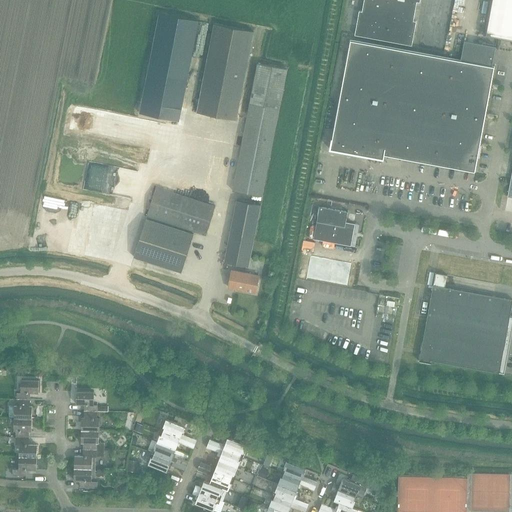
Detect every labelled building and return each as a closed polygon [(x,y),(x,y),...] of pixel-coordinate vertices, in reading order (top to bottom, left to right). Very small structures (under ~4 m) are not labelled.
[(364,0),(362,12),(359,11),(355,35),(412,46),(416,22),(413,21),(417,2),(420,3),(420,0),(364,0)] [(511,0),(491,0),(485,35),(511,40),(511,0)] [(144,91),(139,113),(157,117),(179,121),(198,21),(159,13),(144,91)] [(196,112),(236,119),(253,31),(213,23),(196,112)] [(464,40),(460,60),(350,40),(330,149),(383,159),(384,155),(475,172),(494,66),(492,66),(495,46),(464,40)] [(243,193),(262,196),(287,69),(257,63),(232,191),(243,193)] [(174,225),(206,235),(215,206),(155,187),(146,216),(141,233),(135,254),(134,257),(155,264),(181,272),(193,234),(174,228),(174,225)] [(255,236),(254,235),(260,206),(234,201),(230,230),(224,262),(249,267),(255,236)] [(313,239),(351,246),(355,224),(345,222),(348,211),(319,206),(313,239)] [(114,239),(94,235),(95,229),(84,227),(80,247),(112,253),(114,239)] [(311,255),(307,277),(348,285),(353,263),(311,255)] [(228,287),(255,292),(259,276),(231,270),(228,287)] [(425,325),(417,328),(422,342),(419,361),(430,363),(430,360),(499,373),(506,336),(511,301),(511,299),(444,287),(446,275),(435,273),(433,285),(432,290),(431,295),(423,298),(428,312),(426,322),(425,325)] [(8,399),(30,399),(31,392),(38,392),(39,380),(21,380),(21,392),(17,392),(17,397),(8,396),(8,399)] [(84,411),(108,411),(108,405),(98,405),(98,404),(93,404),(94,392),(77,391),(77,404),(84,404),(84,411)] [(30,406),(30,399),(8,399),(8,400),(17,401),(17,406),(15,405),(14,418),(32,419),(32,406),(30,406)] [(108,411),(84,411),(84,417),(82,417),(82,430),(99,431),(99,418),(97,418),(97,413),(106,413),(106,411),(108,411)] [(31,431),(32,419),(14,418),(14,431),(16,431),(16,437),(29,438),(29,431),(31,431)] [(162,430),(195,443),(196,439),(188,436),(182,433),(185,426),(166,419),(162,430)] [(134,430),(142,433),(144,425),(137,423),(134,430)] [(98,442),(99,431),(82,430),(81,443),(84,443),(83,449),(104,450),(105,442),(98,442)] [(193,447),(195,443),(162,430),(157,442),(176,449),(179,442),(184,444),(193,447)] [(29,444),(29,438),(16,437),(16,444),(20,444),(19,456),(36,457),(37,444),(29,444)] [(207,443),(242,457),(246,446),(228,438),(225,445),(209,438),(207,443)] [(173,456),(176,449),(157,442),(153,453),(186,466),(187,461),(173,456)] [(238,468),(242,457),(207,443),(206,447),(222,453),(219,460),(238,468)] [(104,457),(104,450),(83,449),(83,456),(75,456),(75,468),(96,468),(96,456),(104,457)] [(184,470),(186,466),(153,453),(148,464),(167,471),(170,464),(184,470)] [(36,469),(36,457),(19,456),(19,468),(13,468),(13,476),(26,476),(26,469),(36,469)] [(127,470),(136,472),(138,461),(128,460),(127,470)] [(233,479),(238,468),(219,460),(216,467),(211,465),(201,461),(199,465),(233,479)] [(283,473),(315,486),(317,481),(309,478),(303,476),(306,469),(287,462),(283,473)] [(229,490),(233,479),(199,465),(197,469),(207,473),(213,475),(210,482),(223,488),(227,490),(229,490)] [(257,475),(265,479),(269,471),(265,470),(267,467),(262,465),(257,475)] [(95,481),(96,468),(75,468),(74,481),(80,481),(80,487),(97,488),(97,481),(95,481)] [(314,490),(315,486),(283,473),(279,484),(297,491),(300,484),(314,490)] [(354,474),(351,481),(362,485),(366,487),(369,480),(354,474)] [(335,483),(333,487),(357,496),(363,499),(367,487),(366,487),(362,485),(351,481),(343,478),(341,485),(335,483)] [(210,482),(205,480),(202,487),(196,485),(195,489),(219,499),(223,501),(227,490),(223,488),(210,482)] [(294,498),(297,491),(279,484),(274,495),(306,507),(308,503),(300,500),(294,498)] [(353,508),(353,507),(357,496),(333,487),(332,491),(337,493),(335,501),(340,503),(340,502),(353,508)] [(214,510),(219,499),(195,489),(193,494),(198,496),(196,503),(214,510)] [(305,511),(306,507),(274,495),(270,506),(275,508),(284,511),(288,511),(291,506),(297,509),(305,511)] [(357,511),(358,509),(353,507),(353,508),(340,502),(340,503),(337,509),(332,507),(321,503),(320,507),(331,511),(357,511)]
